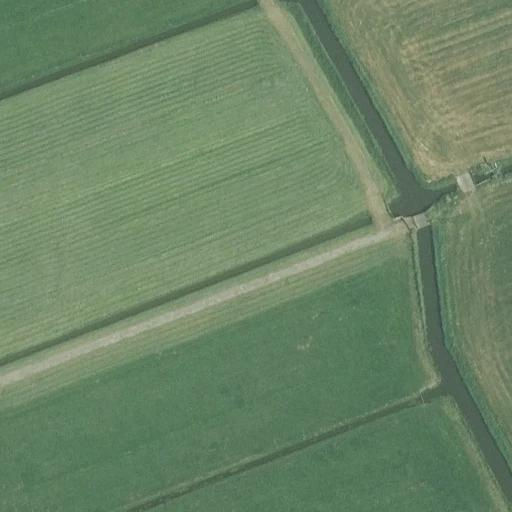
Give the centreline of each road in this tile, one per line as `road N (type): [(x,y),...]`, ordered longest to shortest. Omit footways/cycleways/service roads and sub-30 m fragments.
road 1 (track): [(437,219),(0,384)]
road 2 (track): [(269,0),(375,183),(401,332)]
